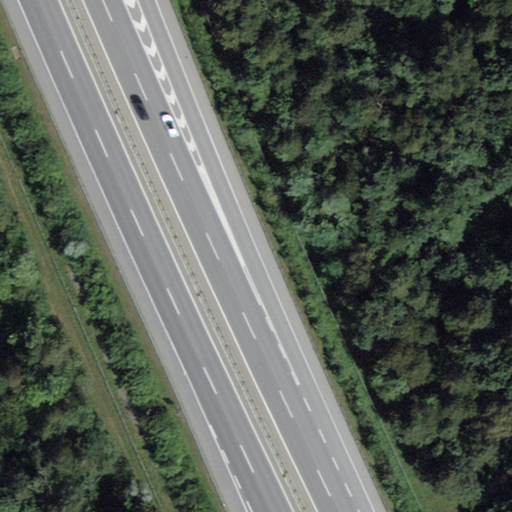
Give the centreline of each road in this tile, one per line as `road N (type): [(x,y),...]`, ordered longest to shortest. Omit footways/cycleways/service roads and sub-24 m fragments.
road 1 (motorway): [(35,0),(266,511)]
road 2 (motorway): [(231,284),(98,0)]
road 3 (motorway): [(231,284),(204,123),(155,0)]
road 4 (motorway): [(340,511),(231,284)]
